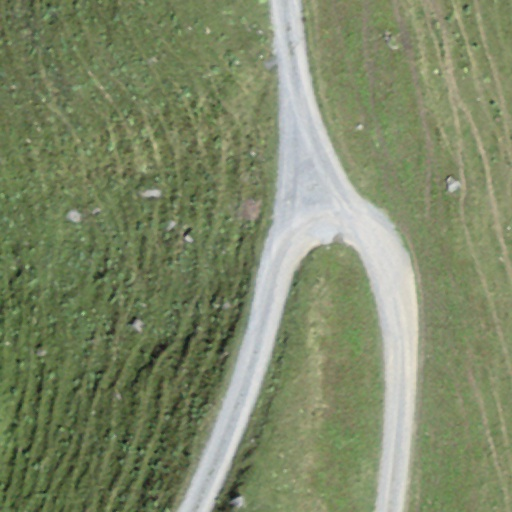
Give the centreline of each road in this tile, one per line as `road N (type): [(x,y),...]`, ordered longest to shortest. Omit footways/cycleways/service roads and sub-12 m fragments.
road 1 (track): [(389,511),(398,389),(389,305),(359,226),(323,225)]
road 2 (track): [(323,225),(292,241),(277,264),(238,412),(192,511)]
road 3 (track): [(323,225),(285,0)]
